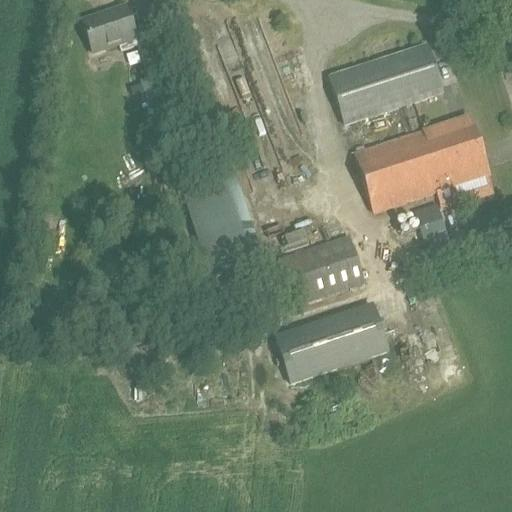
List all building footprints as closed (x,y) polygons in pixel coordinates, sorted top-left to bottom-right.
[(93,55),(135,41),(125,10),(82,25),(93,55)] [(153,43),(137,49),(147,76),(159,72),(163,71),(159,61),(153,43)] [(426,50),(371,68),(329,81),(344,127),(441,96),(426,50)] [(429,103),(403,111),(402,110),(375,118),(381,138),(395,134),(393,126),(415,119),(417,125),(435,120),(429,103)] [(157,120),(163,139),(183,132),(176,112),(170,114),(156,119),(157,120)] [(423,135),(354,158),(373,216),(374,216),(488,178),(469,120),(424,135),(423,135)] [(437,208),(414,215),(426,251),(449,244),(437,208)] [(364,285),(349,240),(278,263),(294,309),(364,285)] [(290,387),(387,354),(372,308),(275,340),(290,387)]
